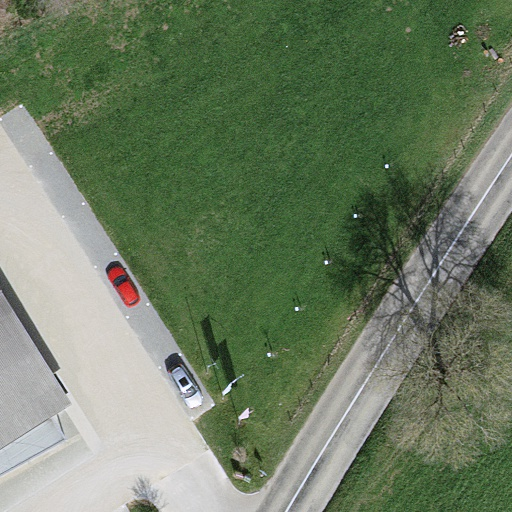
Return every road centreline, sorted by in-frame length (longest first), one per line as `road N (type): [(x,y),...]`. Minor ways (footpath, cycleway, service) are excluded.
road 1 (tertiary): [(286,511),(511,147)]
road 2 (residential): [(158,438),(0,191)]
road 3 (residential): [(158,438),(35,511)]
